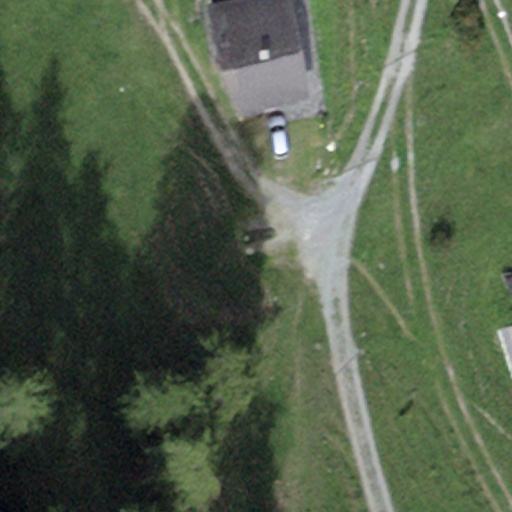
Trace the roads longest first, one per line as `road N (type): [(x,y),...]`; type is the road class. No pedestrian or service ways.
road 1 (track): [(394,71),(423,307),(482,474),(510,511)]
road 2 (track): [(408,0),(394,71),(324,286)]
road 3 (track): [(324,286),(384,511)]
